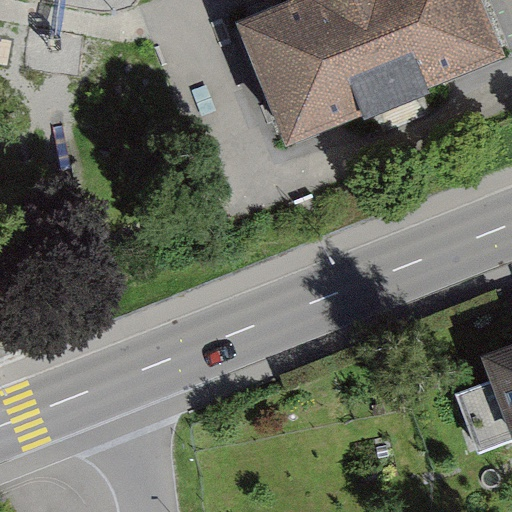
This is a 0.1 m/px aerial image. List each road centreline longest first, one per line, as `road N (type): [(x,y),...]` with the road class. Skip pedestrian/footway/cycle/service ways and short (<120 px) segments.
road 1 (secondary): [(511,225),(107,385)]
road 2 (residential): [(107,385),(131,442),(146,511)]
